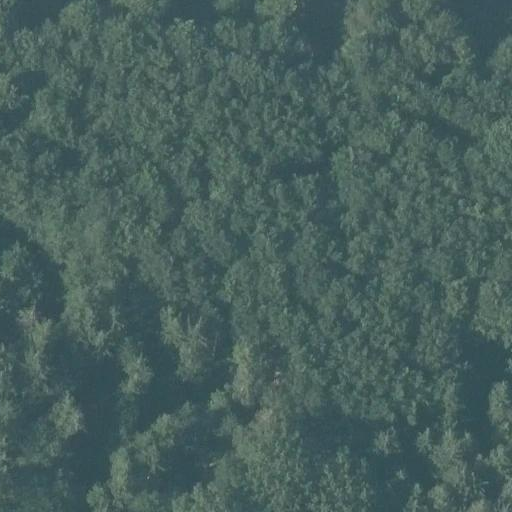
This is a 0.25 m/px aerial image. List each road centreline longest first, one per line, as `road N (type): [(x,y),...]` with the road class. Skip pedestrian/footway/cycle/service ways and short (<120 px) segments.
road 1 (track): [(0,276),(511,313)]
road 2 (track): [(511,41),(0,29)]
road 3 (track): [(0,355),(30,483)]
